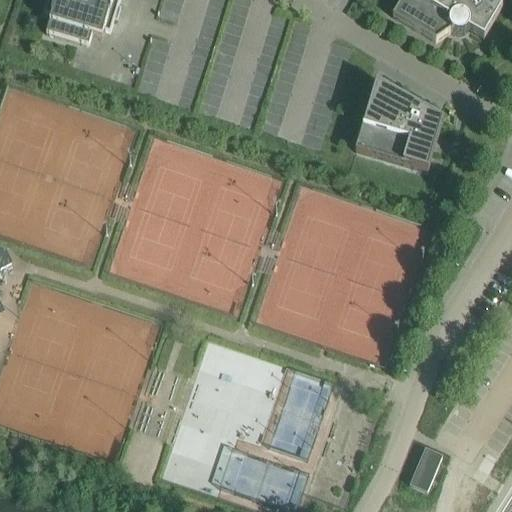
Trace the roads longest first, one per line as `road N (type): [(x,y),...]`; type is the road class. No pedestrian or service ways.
road 1 (residential): [(511,219),(430,356),(362,511)]
road 2 (residential): [(511,127),(298,0)]
